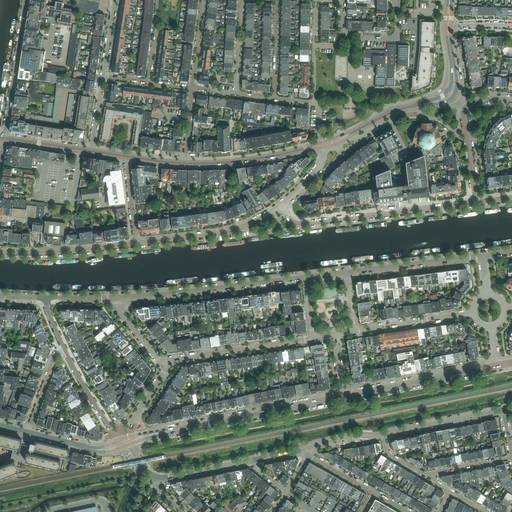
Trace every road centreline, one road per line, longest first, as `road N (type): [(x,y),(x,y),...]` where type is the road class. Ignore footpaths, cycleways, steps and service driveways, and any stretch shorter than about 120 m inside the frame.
road 1 (residential): [(475,202),(292,224),(281,205)]
road 2 (residential): [(115,297),(305,276)]
road 3 (tertiary): [(343,396),(178,429)]
road 4 (tertiary): [(496,365),(343,396)]
road 5 (residential): [(135,243),(227,231),(281,205)]
road 6 (residential): [(164,363),(313,337)]
road 7 (unclassified): [(156,478),(302,448)]
road 8 (residential): [(26,0),(3,138)]
road 9 (residential): [(345,271),(482,254)]
road 10 (residential): [(0,251),(135,243)]
road 11 (residential): [(341,0),(345,38),(396,38),(394,0)]
road 12 (unclassified): [(381,434),(502,409)]
road 13 (residential): [(352,331),(473,312)]
road 14 (tertiary): [(305,148),(184,163)]
